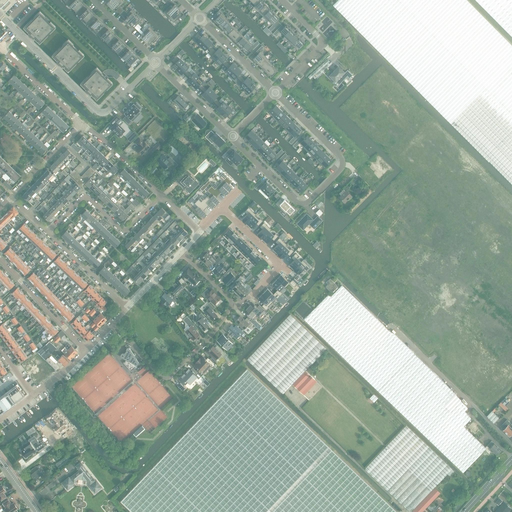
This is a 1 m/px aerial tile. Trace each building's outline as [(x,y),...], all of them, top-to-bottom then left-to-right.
[(0,0),(0,5),(5,11),(16,0),(0,0)] [(71,0),(67,4),(69,6),(70,5),(73,8),(80,1),(78,0),(71,0)] [(122,0),(116,0),(110,7),(113,10),(116,7),(118,8),(125,2),(122,0)] [(261,0),(254,8),(258,12),(265,5),(263,3),(261,0)] [(336,0),(333,4),(363,34),(410,82),(451,124),(490,162),(511,183),(511,45),(489,23),(466,0),(336,0)] [(511,0),(474,0),(496,21),(511,37),(511,0)] [(80,1),(73,8),(76,12),(75,13),(77,15),(85,6),(80,1)] [(169,17),(178,8),(175,4),(172,8),(170,6),(164,12),(169,17)] [(265,5),(258,12),(263,16),(270,9),(267,7),(267,6),(265,5)] [(85,6),(77,15),(79,17),(80,16),(84,19),(91,12),(85,6)] [(178,8),(169,17),(174,22),(180,16),(178,14),(182,11),(178,8)] [(127,24),(137,14),(132,9),(125,16),(127,17),(124,21),(127,24)] [(270,9),(263,16),(267,21),(274,14),(272,12),(270,9)] [(23,27),(27,32),(28,32),(29,33),(30,32),(31,33),(34,36),(35,37),(34,38),(36,40),(37,41),(40,44),(48,35),(47,35),(49,33),(50,33),(56,27),(50,21),(49,22),(47,19),(46,20),(44,18),(45,17),(40,11),(34,17),(34,18),(32,20),(32,19),(23,27)] [(91,12),(84,19),(87,22),(86,23),(88,25),(96,17),(91,12)] [(216,14),(213,17),(216,19),(214,21),(219,25),(226,18),(221,13),(218,16),(216,14)] [(137,14),(127,24),(131,27),(134,24),(136,26),(142,19),(137,14)] [(274,14),(267,21),(268,20),(273,25),(274,23),(276,22),(277,20),(279,18),(274,14)] [(96,17),(88,25),(90,27),(91,26),(94,29),(101,22),(96,17)] [(226,18),(219,25),(223,29),(230,22),(226,18)] [(101,22),(94,29),(97,32),(96,33),(98,35),(106,27),(101,22)] [(230,22),(223,29),(228,34),(235,27),(230,22)] [(281,30),(280,31),(284,36),(283,37),(284,37),(291,29),(286,25),(284,27),(282,29),(281,30)] [(145,41),(155,32),(149,26),(143,33),(145,35),(142,38),(145,41)] [(98,35),(100,37),(101,36),(105,39),(112,32),(106,27),(98,35)] [(235,27),(228,34),(232,38),(239,31),(235,27)] [(266,27),(263,30),(268,36),(272,33),(271,32),(268,29),(269,29),(266,27)] [(291,29),(284,37),(288,41),(296,34),(291,29)] [(239,31),(232,38),(237,43),(244,36),(239,31)] [(112,32),(105,39),(108,43),(107,44),(109,46),(117,37),(112,32)] [(155,32),(145,41),(148,45),(152,41),(153,43),(160,37),(155,32)] [(198,33),(195,36),(198,40),(197,42),(201,46),(208,39),(204,35),(202,37),(201,36),(198,34),(198,33)] [(296,34),(288,41),(293,46),(300,38),(296,34)] [(244,36),(237,43),(241,47),(248,40),(244,36)] [(117,37),(109,46),(111,48),(112,47),(115,50),(122,43),(117,37)] [(201,46),(200,46),(205,50),(207,48),(210,51),(214,47),(211,44),(213,43),(208,38),(208,39),(201,46)] [(300,38),(293,46),(297,50),(305,43),(300,38)] [(68,39),(52,55),(57,61),(58,60),(64,65),(63,66),(68,71),(84,55),(68,39)] [(248,40),(241,47),(246,52),(248,49),(250,48),(251,47),(253,45),(248,40)] [(122,43),(115,50),(118,53),(117,54),(119,56),(127,48),(122,43)] [(210,51),(208,53),(211,56),(215,61),(223,53),(218,48),(217,50),(214,47),(210,51)] [(127,48),(119,56),(121,58),(122,57),(126,60),(133,53),(127,48)] [(255,56),(253,59),(258,63),(265,56),(260,51),(260,52),(258,53),(257,55),(255,56)] [(133,53),(126,60),(129,63),(128,64),(130,66),(138,58),(133,53)] [(223,53),(215,61),(219,65),(222,63),(225,65),(229,61),(226,59),(227,57),(223,53)] [(178,54),(171,61),(174,64),(173,66),(177,70),(181,66),(185,62),(186,61),(178,54)] [(265,56),(258,63),(262,68),(269,60),(265,56)] [(328,59),(308,77),(310,79),(313,77),(315,79),(332,64),(328,59)] [(269,60),(262,68),(267,72),(273,65),(269,61),(270,60),(269,60)] [(229,61),(225,65),(228,68),(225,71),(230,75),(237,67),(233,63),(231,64),(229,61)] [(181,66),(177,70),(181,74),(183,73),(186,76),(190,72),(187,69),(189,66),(185,62),(181,66)] [(273,65),(267,72),(271,77),(277,71),(272,67),(273,66),(273,65)] [(80,84),(84,88),(85,89),(86,89),(87,88),(88,89),(88,90),(91,92),(91,93),(91,92),(92,93),(91,94),(93,96),(94,97),(97,100),(104,92),(106,89),(107,89),(113,83),(107,78),(106,78),(102,74),(102,73),(97,67),(91,73),(91,74),(88,77),(88,76),(80,84)] [(237,67),(230,75),(234,79),(236,77),(239,80),(243,76),(240,73),(242,71),(237,67)] [(338,68),(329,76),(334,81),(333,83),(336,86),(346,76),(349,79),(352,75),(347,70),(345,72),(339,67),(338,68)] [(190,72),(186,76),(189,79),(187,80),(188,81),(187,81),(191,85),(191,84),(191,85),(199,77),(195,73),(193,75),(190,72)] [(14,75),(8,81),(13,85),(18,79),(14,75)] [(199,77),(191,85),(196,89),(197,87),(200,90),(204,86),(201,83),(204,81),(199,76),(199,77)] [(243,76),(239,80),(242,83),(240,85),(244,89),(252,81),(248,77),(246,79),(243,76)] [(13,85),(17,89),(23,83),(18,79),(13,85)] [(244,89),(244,90),(248,94),(251,91),(254,94),(258,90),(255,87),(256,86),(255,85),(256,84),(253,81),(252,82),(252,81),(244,89)] [(12,98),(15,100),(22,93),(21,93),(27,87),(23,83),(17,89),(19,91),(15,94),(16,95),(12,98)] [(204,86),(200,90),(203,93),(202,95),(202,96),(205,99),(206,99),(213,92),(215,90),(210,86),(207,89),(204,86)] [(21,93),(22,93),(26,97),(31,91),(27,87),(21,93)] [(26,97),(30,101),(36,96),(31,91),(26,97)] [(213,92),(206,99),(206,100),(209,103),(210,102),(210,103),(212,102),(215,104),(219,101),(216,98),(218,96),(213,92)] [(178,95),(173,100),(183,109),(188,104),(178,95)] [(30,101),(35,105),(40,100),(36,96),(30,101)] [(39,110),(45,104),(40,100),(35,105),(39,110)] [(219,101),(215,104),(218,107),(216,109),(221,113),(228,106),(224,102),(222,104),(219,101)] [(127,116),(124,119),(128,124),(132,121),(140,114),(138,112),(140,110),(139,109),(141,108),(137,104),(135,105),(133,104),(124,113),(127,116)] [(228,106),(221,113),(221,114),(224,117),(225,116),(225,117),(227,116),(230,119),(233,115),(230,112),(233,109),(229,105),(228,106)] [(276,105),(269,112),(273,117),(280,110),(276,105)] [(47,106),(42,112),(46,116),(52,110),(47,106)] [(9,111),(3,117),(8,121),(13,116),(11,113),(13,111),(11,109),(9,111)] [(46,116),(50,120),(56,114),(52,110),(46,116)] [(273,117),(272,117),(277,121),(284,114),(280,110),(273,117)] [(50,120),(55,124),(60,118),(56,114),(50,120)] [(191,114),(185,120),(187,122),(194,116),(191,114)] [(198,114),(192,120),(201,129),(206,123),(198,114)] [(284,114),(277,121),(281,125),(288,118),(284,114)] [(13,116),(8,121),(12,126),(18,120),(13,116)] [(117,116),(110,123),(113,126),(111,128),(120,137),(120,136),(121,137),(124,134),(123,133),(125,131),(120,126),(124,122),(117,116)] [(55,124),(59,128),(65,123),(60,118),(55,124)] [(288,118),(281,125),(285,129),(292,122),(288,118)] [(18,120),(12,126),(17,130),(22,124),(18,120)] [(22,124),(17,130),(21,134),(26,128),(28,126),(24,122),(22,124)] [(285,129),(289,133),(296,126),(292,122),(285,129)] [(64,133),(69,127),(65,123),(59,128),(64,133)] [(296,126),(289,133),(294,137),(294,136),(296,135),(297,133),(300,135),(302,133),(300,131),(300,130),(296,126)] [(26,128),(21,134),(25,138),(31,132),(26,128)] [(252,129),(244,137),(249,141),(256,134),(256,133),(252,129)] [(211,130),(205,137),(208,140),(210,138),(219,147),(225,141),(216,132),(214,134),(211,130)] [(31,132),(25,138),(30,142),(35,136),(31,132)] [(256,134),(249,141),(253,145),(260,138),(256,134)] [(300,143),(304,147),(311,140),(306,136),(306,137),(303,135),(301,137),(303,139),(302,141),(301,142),(300,143)] [(35,136),(30,142),(34,146),(40,140),(35,136)] [(83,136),(78,141),(77,143),(81,147),(83,145),(87,140),(83,136)] [(260,138),(253,145),(257,149),(264,142),(260,138)] [(40,140),(34,146),(38,150),(44,144),(40,140)] [(83,145),(87,149),(92,145),(87,140),(83,145)] [(150,147),(144,142),(143,143),(139,140),(135,144),(138,147),(135,151),(141,156),(150,147)] [(304,147),(303,148),(308,152),(315,144),(311,140),(304,147)] [(264,142),(257,149),(261,153),(268,146),(264,142)] [(71,146),(78,153),(80,151),(77,149),(78,148),(74,143),(71,146)] [(162,146),(158,143),(151,150),(154,154),(162,146)] [(44,144),(38,150),(43,154),(48,148),(44,144)] [(315,144),(308,152),(312,156),(312,155),(319,148),(315,144)] [(92,145),(87,149),(85,151),(89,155),(96,149),(92,145)] [(268,146),(261,153),(265,157),(272,150),(268,146)] [(222,155),(224,157),(226,159),(228,157),(237,165),(243,159),(234,150),(233,152),(229,148),(222,155)] [(319,148),(312,155),(316,159),(323,152),(319,148)] [(90,156),(89,156),(87,155),(86,157),(88,159),(90,158),(93,155),(96,158),(100,153),(96,149),(89,155),(90,156)] [(161,156),(156,161),(162,166),(161,166),(165,170),(166,168),(167,169),(167,168),(167,167),(169,166),(173,169),(177,164),(170,157),(168,160),(163,155),(165,152),(163,149),(158,154),(161,156)] [(68,150),(63,154),(69,160),(71,158),(73,160),(75,157),(68,150)] [(272,150),(265,157),(269,162),(271,160),(273,163),(275,160),(273,158),(274,156),(276,155),(277,154),(272,150)] [(316,159),(316,160),(320,164),(320,163),(327,156),(323,152),(316,159)] [(99,163),(105,157),(100,153),(96,158),(94,159),(96,161),(99,163)] [(63,154),(59,159),(64,164),(69,160),(63,154)] [(327,156),(320,163),(325,167),(331,160),(327,156)] [(97,165),(96,163),(94,165),(97,168),(99,166),(98,166),(99,165),(102,168),(104,167),(109,161),(105,157),(99,163),(97,165)] [(59,159),(54,163),(60,169),(64,164),(59,159)] [(276,162),(274,164),(277,166),(275,167),(280,172),(287,165),(287,164),(283,160),(282,161),(280,163),(279,164),(276,162)] [(104,167),(108,171),(113,165),(109,161),(104,167)] [(54,163),(50,168),(55,172),(53,173),(56,176),(59,173),(58,171),(60,169),(54,163)] [(0,170),(4,175),(5,175),(11,168),(7,164),(0,170)] [(106,173),(105,172),(103,174),(105,176),(107,174),(108,175),(110,172),(113,175),(118,170),(113,165),(108,171),(106,173)] [(287,165),(280,172),(284,176),(291,169),(287,165)] [(7,183),(9,181),(8,180),(16,172),(11,168),(5,175),(8,178),(5,181),(7,183)] [(291,169),(284,176),(288,180),(295,173),(295,172),(291,168),(291,169)] [(121,176),(120,178),(122,180),(128,173),(124,169),(119,174),(121,176)] [(48,170),(43,175),(50,181),(51,179),(54,176),(55,178),(56,176),(53,173),(52,175),(48,170)] [(179,184),(183,188),(184,188),(186,190),(186,191),(187,193),(188,192),(189,193),(197,185),(194,181),(191,179),(192,178),(190,176),(191,175),(187,171),(178,179),(181,182),(179,184)] [(8,180),(9,181),(10,182),(12,183),(14,184),(20,177),(16,172),(8,180)] [(123,181),(125,180),(127,182),(132,178),(128,173),(122,180),(123,181)] [(224,173),(220,176),(223,180),(221,182),(230,191),(233,187),(230,184),(232,181),(224,173)] [(295,173),(288,180),(292,184),(299,177),(295,173)] [(43,175),(39,179),(44,183),(46,185),(50,181),(43,175)] [(74,179),(81,186),(88,179),(83,175),(81,177),(79,175),(74,179)] [(299,177),(292,184),(296,188),(303,181),(299,177)] [(130,188),(131,186),(132,187),(136,182),(132,178),(127,182),(126,184),(130,188)] [(39,179),(35,183),(40,188),(42,189),(46,185),(44,183),(39,179)] [(90,179),(85,184),(89,188),(94,183),(90,179)] [(303,181),(296,188),(300,192),(307,185),(303,181)] [(81,188),(76,183),(75,183),(74,182),(70,186),(76,192),(81,188)] [(89,188),(93,192),(99,187),(96,185),(97,184),(95,182),(94,183),(89,188)] [(132,187),(136,190),(136,191),(141,186),(136,182),(132,187)] [(215,182),(211,186),(219,194),(222,191),(226,195),(230,191),(221,182),(218,185),(215,182)] [(261,182),(256,188),(258,190),(260,188),(269,196),(275,190),(266,182),(264,184),(261,182)] [(35,183),(31,188),(35,192),(37,194),(42,189),(40,188),(35,183)] [(76,192),(70,186),(70,185),(68,187),(70,189),(67,191),(72,196),(76,192)] [(100,186),(99,187),(93,192),(98,196),(104,190),(100,186)] [(136,191),(140,194),(140,195),(145,190),(141,186),(136,191)] [(211,186),(207,190),(210,193),(208,196),(216,205),(220,201),(216,197),(219,194),(211,186)] [(31,188),(27,192),(31,196),(35,192),(31,188)] [(339,194),(341,195),(339,197),(345,203),(348,199),(348,200),(350,198),(350,199),(352,197),(346,191),(345,191),(343,189),(339,194)] [(104,190),(98,196),(102,200),(108,194),(104,190)] [(144,199),(149,194),(145,190),(140,195),(144,199)] [(67,191),(63,195),(68,200),(72,196),(67,191)] [(27,192),(22,196),(27,201),(27,200),(29,202),(32,198),(31,197),(31,196),(27,192)] [(63,195),(62,194),(60,196),(61,197),(59,199),(64,204),(68,200),(63,195)] [(102,200),(106,204),(113,198),(108,194),(102,200)] [(202,196),(198,200),(206,208),(209,205),(213,208),(216,205),(208,196),(205,199),(202,196)] [(106,204),(108,206),(110,208),(117,202),(113,198),(106,204)] [(280,198),(275,204),(279,207),(285,212),(286,211),(288,212),(290,214),(293,211),(294,210),(287,203),(287,204),(285,201),(285,200),(283,201),(280,198)] [(57,202),(56,200),(54,202),(60,208),(64,204),(59,199),(57,202)] [(319,199),(315,203),(319,207),(323,204),(319,199)] [(198,200),(194,203),(197,206),(194,209),(203,218),(207,214),(203,211),(206,208),(198,200)] [(52,204),(54,205),(51,208),(56,213),(60,208),(54,202),(52,204)] [(110,208),(114,212),(121,206),(117,202),(110,208)] [(135,208),(133,206),(131,204),(129,206),(125,210),(119,216),(123,221),(127,217),(128,215),(127,214),(132,209),(133,210),(135,208)] [(114,212),(119,216),(125,210),(121,206),(114,212)] [(19,213),(13,207),(10,211),(18,220),(20,218),(18,216),(17,217),(16,215),(19,213)] [(51,208),(47,212),(52,217),(56,213),(51,208)] [(163,217),(165,219),(169,215),(162,208),(158,212),(163,217)] [(247,214),(242,219),(246,223),(247,223),(255,215),(256,215),(249,208),(244,212),(247,214)] [(86,210),(81,215),(86,219),(90,214),(86,210)] [(15,219),(17,221),(18,220),(10,211),(6,214),(11,220),(14,217),(15,219)] [(43,216),(48,221),(52,217),(47,212),(43,216)] [(158,212),(154,216),(159,221),(163,217),(158,212)] [(308,213),(297,224),(303,230),(309,223),(314,229),(323,220),(317,215),(314,219),(308,213)] [(6,214),(2,218),(8,223),(9,225),(12,223),(13,224),(15,223),(11,220),(6,214)] [(86,219),(90,223),(95,218),(90,214),(86,219)] [(255,215),(247,223),(251,228),(256,223),(258,225),(263,221),(260,219),(259,220),(255,215)] [(154,216),(150,220),(155,225),(159,221),(154,216)] [(11,226),(9,225),(8,223),(2,218),(0,219),(0,222),(4,226),(7,224),(8,225),(8,226),(9,228),(11,226)] [(90,223),(94,227),(99,222),(95,218),(90,223)] [(154,229),(153,228),(155,225),(150,220),(146,224),(152,231),(154,229)] [(94,227),(98,231),(98,232),(103,226),(99,222),(94,227)] [(262,229),(258,234),(262,239),(269,231),(270,231),(271,230),(264,223),(260,227),(262,229)] [(18,230),(17,231),(19,233),(17,235),(19,237),(22,233),(28,227),(24,224),(18,230)] [(149,231),(150,233),(152,231),(146,224),(142,229),(147,234),(149,231)] [(98,232),(102,235),(103,236),(107,231),(103,226),(98,232)] [(23,237),(21,239),(22,240),(31,231),(28,227),(22,233),(25,236),(23,237)] [(177,231),(178,232),(184,237),(188,233),(181,227),(177,231)] [(142,229),(138,233),(143,238),(147,234),(142,229)] [(230,229),(222,236),(226,239),(233,232),(230,229)] [(31,231),(22,240),(23,240),(24,241),(26,240),(28,242),(30,240),(35,234),(31,231)] [(62,236),(66,240),(72,234),(70,232),(69,233),(67,231),(62,236)] [(103,236),(107,239),(107,240),(112,235),(107,231),(103,236)] [(269,231),(262,239),(267,243),(271,238),(274,240),(278,236),(275,234),(274,235),(270,231),(269,231)] [(178,232),(174,236),(180,241),(184,237),(178,232)] [(233,232),(226,239),(229,242),(230,242),(230,241),(236,235),(233,232)] [(138,233),(133,237),(139,242),(143,238),(138,233)] [(30,243),(28,245),(30,247),(38,238),(35,234),(30,240),(32,242),(31,244),(30,243)] [(66,240),(70,244),(75,239),(73,237),(74,236),(72,234),(66,240)] [(107,240),(111,243),(111,244),(116,239),(112,235),(107,240)] [(230,241),(230,242),(233,244),(239,238),(236,235),(230,241)] [(174,236),(170,241),(175,246),(180,241),(174,236)] [(133,237),(129,241),(135,246),(139,242),(133,237)] [(6,241),(8,239),(7,238),(0,245),(0,249),(1,250),(7,245),(4,242),(6,241)] [(38,238),(30,247),(31,248),(33,246),(32,246),(34,244),(37,247),(42,241),(38,238)] [(233,244),(232,245),(235,248),(242,241),(239,238),(233,244)] [(278,244),(273,249),(278,254),(286,245),(286,246),(287,245),(287,244),(280,238),(275,242),(278,244)] [(70,244),(74,248),(79,243),(75,239),(70,244)] [(115,248),(120,243),(116,239),(111,244),(115,248)] [(165,243),(166,245),(171,250),(175,246),(170,241),(169,239),(165,243)] [(37,250),(35,252),(37,253),(37,254),(46,245),(42,241),(37,247),(35,248),(37,250)] [(125,246),(130,251),(131,250),(132,252),(133,252),(136,248),(135,246),(129,241),(125,246)] [(242,241),(235,248),(238,251),(245,244),(242,241)] [(74,248),(75,248),(79,252),(84,247),(79,243),(74,248)] [(245,244),(238,251),(241,254),(248,247),(245,244)] [(46,245),(37,254),(38,255),(40,253),(42,255),(42,256),(49,248),(46,245)] [(166,245),(162,249),(167,254),(171,250),(166,245)] [(286,245),(278,254),(282,258),(287,253),(289,256),(294,251),(291,249),(290,250),(286,246),(286,245)] [(10,248),(4,253),(8,257),(17,248),(16,247),(14,249),(12,251),(10,248)] [(79,252),(83,256),(88,251),(84,247),(79,252)] [(160,247),(156,252),(163,258),(167,254),(162,249),(160,247)] [(248,247),(241,254),(244,257),(251,250),(248,247)] [(17,248),(8,257),(11,261),(17,256),(14,253),(16,251),(17,252),(19,250),(17,248)] [(44,258),(42,259),(44,260),(44,261),(53,252),(49,248),(42,256),(44,258)] [(205,255),(200,259),(205,264),(212,257),(211,257),(207,253),(209,251),(209,250),(207,249),(207,248),(203,253),(205,255)] [(251,250),(244,257),(247,260),(255,253),(251,250)] [(83,256),(87,260),(92,255),(88,251),(83,256)] [(156,252),(156,251),(152,256),(159,263),(163,258),(156,252)] [(50,262),(57,255),(53,252),(44,261),(46,262),(48,260),(50,262)] [(255,253),(247,260),(251,263),(251,262),(258,256),(255,253)] [(294,260),(289,265),(294,269),(301,262),(297,258),(298,256),(296,253),(292,258),(294,260)] [(17,256),(11,261),(14,264),(24,256),(22,254),(21,256),(20,255),(18,257),(17,256)] [(87,260),(91,264),(96,259),(92,255),(87,260)] [(24,256),(14,264),(15,265),(18,268),(24,263),(21,260),(23,258),(23,259),(25,257),(24,256)] [(152,256),(148,260),(155,267),(159,263),(152,256)] [(216,265),(221,260),(219,258),(217,260),(213,256),(211,257),(212,257),(205,264),(209,268),(214,263),(216,265)] [(251,262),(254,265),(261,259),(258,256),(251,262)] [(53,262),(52,264),(54,266),(52,268),(53,269),(62,260),(58,257),(53,262)] [(96,268),(101,263),(96,259),(91,264),(96,268)] [(62,260),(53,269),(55,271),(56,269),(58,271),(60,269),(66,264),(62,260)] [(144,264),(146,266),(151,271),(155,267),(148,260),(144,264)] [(218,277),(224,271),(226,269),(222,264),(223,262),(221,260),(215,267),(217,269),(213,273),(218,277)] [(301,262),(294,269),(298,274),(303,269),(306,271),(310,267),(303,260),(301,262)] [(24,263),(18,268),(21,272),(31,263),(29,261),(27,263),(25,261),(24,263)] [(31,263),(21,272),(25,275),(31,270),(30,270),(28,267),(30,265),(30,266),(31,266),(32,264),(31,263)] [(61,273),(59,275),(61,276),(69,267),(66,264),(60,269),(61,269),(63,272),(62,273),(61,273)] [(104,266),(99,271),(104,276),(108,271),(106,269),(104,266)] [(146,266),(142,270),(147,275),(151,271),(146,266)] [(69,267),(61,276),(62,278),(64,276),(63,275),(65,273),(68,276),(73,271),(69,267)] [(222,281),(224,282),(227,285),(235,277),(230,273),(233,270),(230,268),(224,274),(227,276),(222,281)] [(200,279),(191,271),(188,269),(182,275),(183,276),(184,275),(186,277),(194,285),(200,279)] [(142,270),(137,274),(143,279),(147,275),(142,270)] [(68,283),(77,274),(73,271),(68,276),(69,277),(68,279),(68,280),(66,282),(68,283)] [(104,276),(108,280),(113,275),(108,271),(104,276)] [(33,273),(28,278),(31,282),(40,273),(39,272),(37,273),(37,274),(36,276),(33,273)] [(40,277),(42,275),(40,273),(31,282),(35,286),(40,280),(38,278),(39,276),(40,277)] [(69,285),(71,283),(71,282),(72,280),(75,283),(80,277),(77,274),(68,283),(69,285)] [(133,279),(139,284),(143,279),(137,274),(133,279)] [(108,280),(112,284),(117,279),(113,275),(108,280)] [(281,275),(277,279),(284,287),(288,282),(281,275)] [(78,285),(76,287),(75,286),(73,289),(75,290),(84,281),(80,277),(75,283),(78,285)] [(2,286),(0,288),(2,290),(11,281),(8,278),(2,283),(4,286),(3,287),(2,286)] [(182,290),(187,284),(181,278),(178,281),(178,280),(175,283),(174,282),(169,288),(175,294),(181,289),(182,290)] [(236,285),(232,290),(236,294),(243,286),(245,284),(241,280),(239,278),(234,283),(236,285)] [(44,281),(43,283),(40,280),(35,286),(38,289),(47,280),(46,279),(44,281)] [(112,284),(116,288),(121,283),(117,279),(112,284)] [(277,279),(272,284),(278,289),(276,292),(280,296),(282,293),(280,291),(284,287),(277,279)] [(47,284),(49,282),(47,280),(38,289),(41,293),(47,288),(44,285),(46,283),(47,284)] [(9,291),(15,285),(11,281),(2,290),(3,292),(5,290),(5,289),(6,288),(9,291)] [(77,292),(79,289),(81,291),(82,290),(88,284),(84,281),(75,290),(77,292)] [(116,288),(121,292),(126,287),(123,285),(121,283),(116,288)] [(57,284),(54,287),(54,288),(45,297),(48,300),(54,295),(51,292),(53,290),(54,291),(59,286),(57,284)] [(243,286),(236,294),(241,298),(245,294),(245,293),(247,295),(248,295),(248,294),(251,291),(252,290),(250,288),(246,284),(245,284),(243,286)] [(51,289),(49,290),(47,288),(41,293),(45,297),(54,288),(54,287),(53,286),(51,288),(51,289)] [(89,286),(84,291),(88,295),(93,290),(89,286)] [(125,296),(130,291),(126,287),(121,292),(125,296)] [(12,297),(10,299),(11,300),(21,292),(17,288),(12,293),(14,296),(13,298),(12,297)] [(220,299),(212,291),(210,292),(206,289),(201,295),(204,298),(206,296),(214,305),(220,299)] [(267,289),(263,293),(272,302),(277,298),(277,299),(280,296),(276,292),(273,294),(267,289)] [(88,295),(92,300),(98,294),(93,290),(88,295)] [(21,292),(11,300),(12,300),(13,302),(15,300),(14,299),(16,298),(19,300),(24,295),(21,292)] [(58,296),(56,297),(54,295),(48,300),(52,304),(61,295),(59,293),(57,295),(58,296)] [(177,301),(170,294),(167,296),(164,293),(159,299),(161,301),(166,305),(167,306),(172,301),(174,303),(177,301)] [(263,293),(259,298),(264,303),(262,306),(266,310),(269,307),(268,307),(272,302),(263,293)] [(97,304),(96,304),(96,305),(102,298),(98,294),(92,300),(97,304)] [(19,301),(17,303),(18,305),(17,306),(18,308),(28,299),(24,295),(19,300),(19,301)] [(60,298),(62,296),(61,295),(52,304),(55,307),(61,302),(58,299),(60,298)] [(104,311),(106,309),(103,306),(107,302),(102,298),(96,305),(101,309),(101,308),(104,311)] [(28,299),(18,308),(20,309),(20,308),(21,308),(22,307),(21,307),(23,305),(25,308),(31,302),(28,299)] [(62,300),(61,302),(55,307),(58,311),(68,302),(66,300),(64,302),(62,300)] [(26,311),(24,313),(25,315),(34,306),(31,302),(25,308),(28,310),(26,312),(26,311)] [(67,305),(69,304),(68,302),(58,311),(62,315),(69,308),(67,305)] [(206,308),(202,311),(212,321),(216,316),(212,311),(214,309),(209,303),(205,307),(206,308)] [(257,307),(252,303),(248,307),(255,313),(255,314),(256,315),(260,311),(262,312),(264,310),(259,305),(257,307)] [(34,306),(25,315),(27,316),(29,314),(28,314),(30,312),(32,315),(38,310),(35,306),(34,306)] [(244,311),(249,316),(247,318),(252,323),(254,321),(252,319),(254,317),(253,316),(255,314),(255,313),(248,307),(244,311)] [(73,308),(71,310),(69,308),(62,315),(65,318),(75,309),(73,308)] [(74,313),(76,311),(75,309),(65,318),(69,322),(74,317),(72,314),(73,312),(74,313)] [(32,318),(30,320),(32,322),(41,313),(38,310),(32,315),(35,318),(33,319),(32,318)] [(41,313),(32,322),(33,323),(35,322),(35,321),(37,319),(39,322),(45,317),(41,313)] [(107,320),(100,313),(97,317),(103,323),(107,320)] [(204,331),(209,327),(204,321),(206,319),(201,314),(199,316),(198,320),(199,320),(196,323),(204,331)] [(191,322),(186,316),(183,320),(189,328),(185,331),(190,336),(189,337),(192,341),(199,335),(194,329),(196,327),(191,322)] [(250,328),(253,324),(252,323),(247,318),(244,320),(240,316),(235,321),(244,329),(246,326),(248,328),(250,328)] [(39,326),(37,328),(39,329),(48,321),(45,317),(39,322),(42,325),(40,326),(39,326)] [(93,321),(100,327),(103,323),(97,317),(93,321)] [(76,319),(71,324),(75,328),(80,323),(76,319)] [(48,321),(39,329),(40,331),(42,329),(41,328),(43,326),(46,329),(51,324),(48,321)] [(75,328),(79,333),(85,327),(80,323),(75,328)] [(46,333),(44,335),(46,337),(55,328),(52,324),(51,324),(46,329),(44,331),(46,333)] [(231,325),(227,330),(235,338),(239,334),(239,335),(240,334),(241,335),(243,332),(236,325),(234,327),(231,325)] [(96,331),(99,328),(96,326),(93,329),(94,330),(91,333),(90,331),(89,332),(83,337),(87,342),(96,333),(96,332),(96,331)] [(89,332),(85,327),(79,333),(83,337),(89,332)] [(0,331),(0,334),(2,337),(9,332),(6,328),(0,331)] [(55,328),(46,337),(47,338),(49,340),(53,336),(53,337),(58,331),(55,328)] [(61,330),(57,335),(58,336),(60,338),(65,334),(62,330),(61,330)] [(2,337),(5,341),(12,336),(9,332),(2,337)] [(217,342),(224,348),(226,350),(232,343),(232,344),(233,344),(234,344),(235,344),(235,343),(235,342),(234,341),(228,335),(226,337),(223,335),(217,342)] [(5,341),(5,342),(8,346),(15,340),(12,336),(5,341)] [(8,346),(11,350),(18,344),(15,340),(8,346)] [(54,351),(57,348),(56,348),(49,342),(38,352),(45,360),(54,351)] [(11,350),(14,354),(21,349),(18,344),(11,350)] [(66,348),(68,350),(74,356),(78,353),(71,346),(71,347),(69,345),(66,348)] [(223,357),(224,357),(226,354),(224,352),(217,346),(215,348),(213,346),(208,352),(212,356),(213,358),(215,361),(221,355),(223,357)] [(121,355),(121,356),(121,357),(122,357),(128,361),(126,363),(131,368),(135,365),(136,365),(137,365),(138,365),(138,364),(138,363),(140,364),(142,362),(143,362),(137,356),(136,357),(136,356),(136,355),(135,354),(134,354),(133,354),(130,350),(130,349),(130,348),(129,348),(128,348),(127,348),(127,349),(126,349),(126,350),(127,351),(124,354),(123,353),(122,354),(121,354),(121,355)] [(14,354),(17,358),(24,353),(21,349),(14,354)] [(64,354),(70,360),(74,356),(68,350),(67,351),(65,349),(63,351),(65,353),(64,354)] [(20,363),(28,357),(24,353),(17,358),(20,363)] [(63,355),(60,357),(57,355),(55,357),(58,360),(57,360),(64,367),(69,361),(63,355)] [(209,364),(212,367),(214,366),(215,364),(210,359),(207,361),(202,357),(200,358),(198,360),(205,368),(209,364)] [(49,358),(47,358),(46,360),(56,370),(59,367),(49,358)] [(203,375),(206,372),(203,370),(205,368),(198,360),(195,363),(196,363),(194,365),(199,370),(197,372),(201,376),(202,376),(203,375)] [(201,376),(197,372),(192,367),(190,370),(188,368),(185,372),(193,381),(197,377),(199,379),(201,376)] [(120,501),(121,502),(131,511),(397,511),(267,389),(246,369),(224,392),(163,456),(120,501)] [(178,379),(185,385),(187,383),(189,385),(193,381),(185,372),(178,379)] [(0,413),(16,402),(15,400),(17,399),(18,401),(25,396),(17,385),(1,397),(1,396),(0,396),(0,413)] [(374,394),(369,398),(374,402),(378,398),(374,394)] [(465,411),(467,409),(466,406),(460,401),(461,400),(456,395),(444,406),(450,412),(457,404),(465,411)] [(492,411),(487,416),(494,423),(499,418),(493,412),(492,411)] [(58,415),(51,421),(55,426),(54,426),(57,430),(56,430),(60,435),(62,433),(63,434),(69,429),(68,428),(65,423),(64,424),(62,421),(62,420),(58,415)] [(503,424),(504,425),(501,428),(503,430),(510,437),(511,434),(511,429),(508,425),(510,423),(507,420),(504,423),(503,424)] [(143,426),(133,434),(136,437),(145,429),(143,426)] [(22,452),(21,453),(23,455),(24,455),(25,457),(30,454),(31,454),(32,454),(34,453),(34,452),(36,451),(37,450),(35,447),(40,444),(37,439),(31,443),(29,441),(23,446),(25,449),(22,452)] [(492,441),(487,446),(489,448),(488,449),(492,452),(493,451),(497,455),(499,453),(500,453),(501,452),(501,451),(501,450),(492,441)] [(67,455),(56,464),(60,469),(71,460),(67,455)] [(101,488),(101,486),(97,480),(96,481),(81,462),(77,465),(81,469),(70,478),(69,477),(63,482),(63,484),(67,488),(69,489),(74,485),(74,483),(76,481),(78,479),(87,480),(89,482),(89,483),(91,485),(90,487),(94,492),(96,492),(101,488)] [(37,466),(30,471),(32,473),(31,474),(31,475),(31,476),(32,477),(33,477),(34,478),(34,477),(36,479),(40,476),(41,477),(44,475),(43,473),(45,472),(39,465),(37,466)] [(4,511),(13,511),(18,509),(17,507),(16,504),(15,505),(14,503),(11,505),(10,504),(10,503),(8,500),(3,504),(6,508),(3,510),(4,511)] [(504,502),(495,511),(507,511),(511,508),(504,502)]
